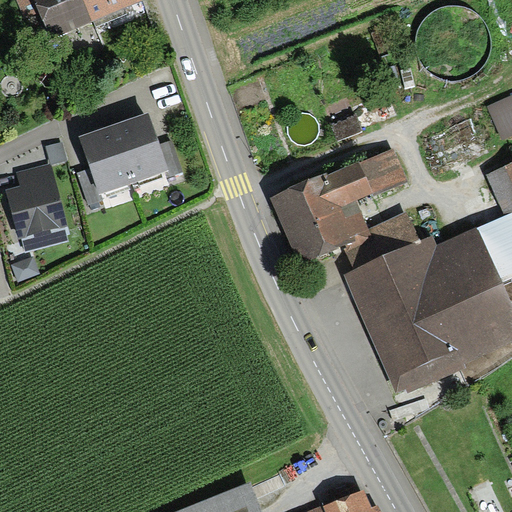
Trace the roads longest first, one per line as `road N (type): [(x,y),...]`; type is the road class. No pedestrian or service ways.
road 1 (tertiary): [(173,0),(235,186),(289,315),(398,511)]
road 2 (track): [(0,302),(235,186)]
